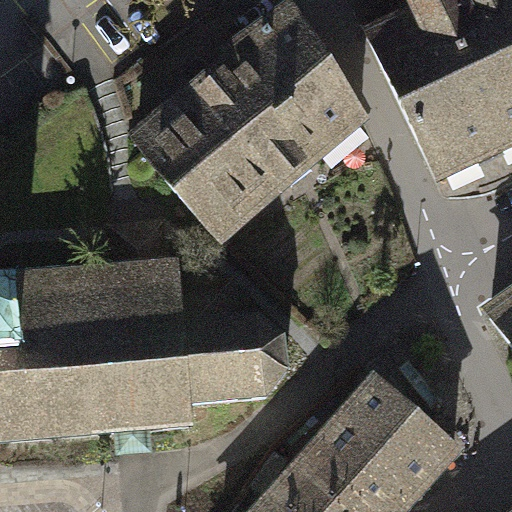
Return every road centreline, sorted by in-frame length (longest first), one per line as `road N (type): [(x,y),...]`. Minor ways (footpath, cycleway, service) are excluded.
road 1 (residential): [(310,0),(406,173),(447,282)]
road 2 (residential): [(447,282),(511,406)]
